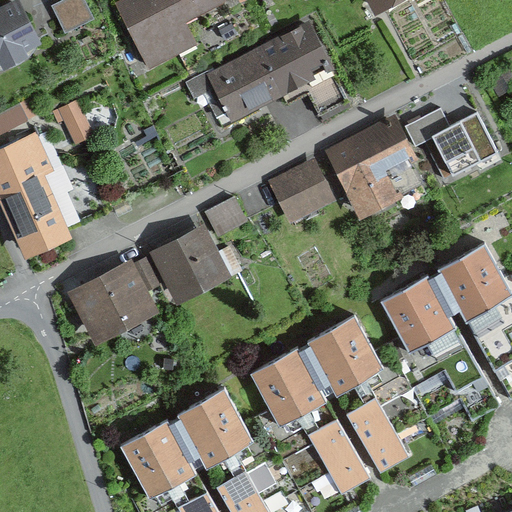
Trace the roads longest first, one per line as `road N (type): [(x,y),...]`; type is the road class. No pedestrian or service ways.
road 1 (residential): [(29,291),(511,30)]
road 2 (residential): [(103,511),(57,354),(29,291)]
